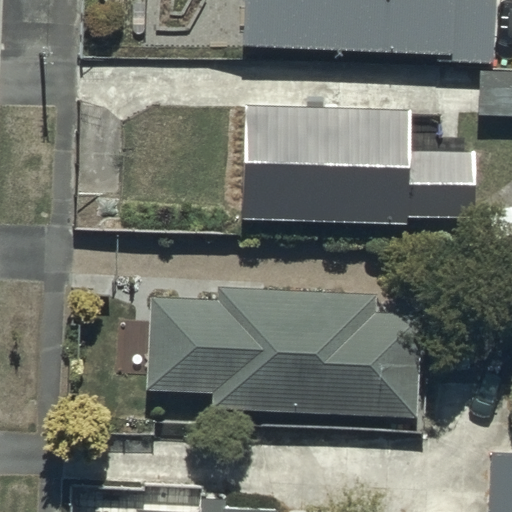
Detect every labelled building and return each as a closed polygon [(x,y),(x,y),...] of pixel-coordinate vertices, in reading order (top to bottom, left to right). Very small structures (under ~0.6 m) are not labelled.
[(246,0),(245,47),(495,58),(497,0),(246,0)] [(511,68),(464,66),(461,114),(511,117),(511,68)] [(413,106),(244,102),(241,217),(413,221),(413,210),(480,212),(482,150),(412,148),(413,106)] [(221,297),(149,293),(144,388),(211,392),(210,404),(420,416),(426,310),(380,308),(381,291),(222,282),(221,297)] [(511,511),(511,444),(490,444),(488,511),(511,511)] [(227,509),(136,504),(135,511),(280,511),(282,503),(227,500),(227,509)]
